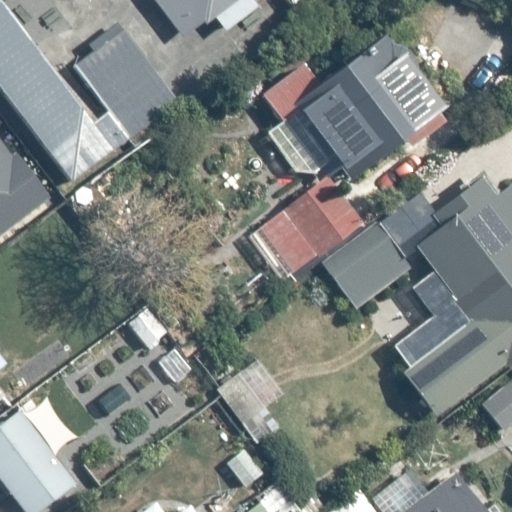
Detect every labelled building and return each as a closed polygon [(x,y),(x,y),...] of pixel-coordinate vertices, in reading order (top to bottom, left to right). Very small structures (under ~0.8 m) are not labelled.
[(148,0),(179,40),(208,18),(220,33),(252,9),(244,0),(148,0)] [(121,26),(68,66),(101,109),(86,120),(0,6),(0,96),(66,183),(176,100),(121,26)] [(277,120),(260,133),(297,180),(320,162),(339,185),(393,143),(402,156),(447,121),(406,67),(412,62),(384,27),(371,36),(354,14),(255,91),(277,120)] [(0,233),(47,196),(7,145),(0,150),(0,233)] [(511,178),(511,176),(489,191),(478,174),(424,211),(435,228),(409,246),(449,303),(388,345),(403,367),(395,372),(426,418),(511,359),(511,178)] [(275,274),(351,223),(324,183),(248,234),(275,274)] [(408,270),(382,234),(326,275),(351,310),(408,270)] [(210,388),(252,359),(230,329),(189,358),(210,388)] [(0,399),(4,396),(0,390),(0,365),(11,357),(0,342),(0,399)] [(252,359),(210,388),(247,442),(219,461),(238,489),(292,452),(258,404),(275,393),(252,359)] [(511,423),(511,381),(508,376),(473,401),(497,434),(511,423)] [(31,511),(69,484),(14,411),(0,421),(0,487),(18,511),(31,511)] [(476,511),(449,474),(425,492),(407,468),(368,496),(379,511),(476,511)] [(176,511),(155,511),(148,503),(136,511),(190,511),(185,505),(176,511)]
